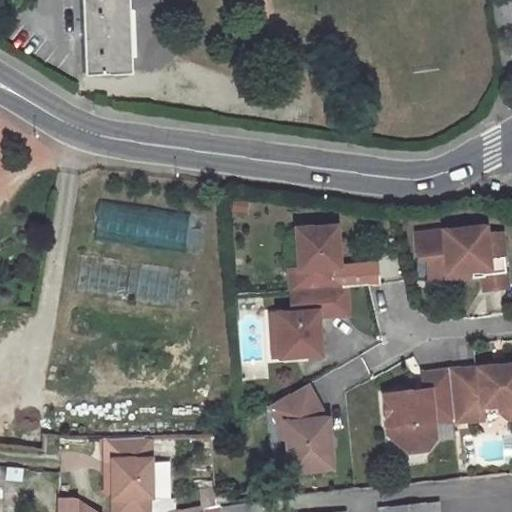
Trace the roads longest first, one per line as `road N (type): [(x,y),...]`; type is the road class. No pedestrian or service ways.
road 1 (residential): [(0,86),(108,140),(384,172),(434,170),(479,155),(511,132)]
road 2 (residential): [(511,325),(403,329),(386,302)]
